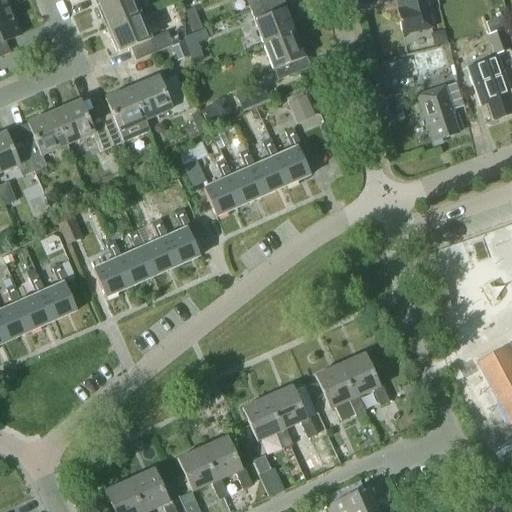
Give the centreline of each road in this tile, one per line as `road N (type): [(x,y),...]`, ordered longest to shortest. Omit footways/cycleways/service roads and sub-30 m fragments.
road 1 (residential): [(34,459),(313,234),(380,204)]
road 2 (residential): [(449,426),(420,363),(380,204)]
road 3 (residential): [(380,204),(337,0)]
road 4 (residential): [(263,511),(449,426)]
road 5 (residential): [(0,97),(68,62),(52,0)]
road 6 (residential): [(380,204),(511,159)]
